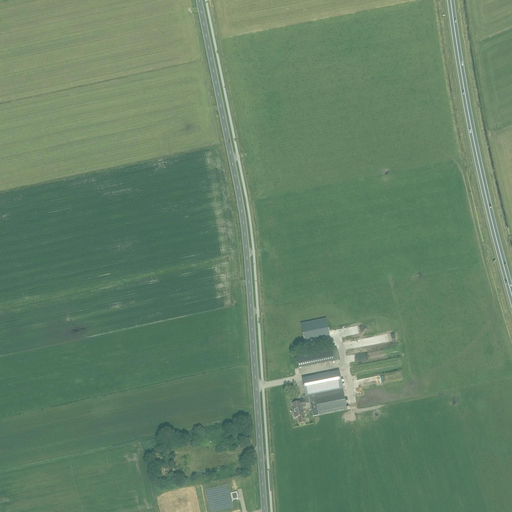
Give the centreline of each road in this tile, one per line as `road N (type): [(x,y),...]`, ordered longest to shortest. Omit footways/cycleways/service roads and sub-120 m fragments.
road 1 (tertiary): [(264,511),(243,223),(198,0)]
road 2 (trunk): [(511,295),(471,132),(450,0)]
